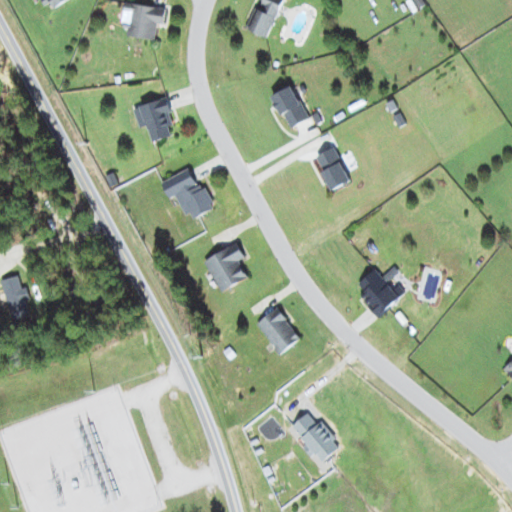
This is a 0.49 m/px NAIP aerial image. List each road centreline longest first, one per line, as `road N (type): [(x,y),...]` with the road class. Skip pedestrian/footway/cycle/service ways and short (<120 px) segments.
road 1 (residential): [(205,0),(197,61),(212,116),(294,266),(353,339),(511,479)]
road 2 (tertiary): [(235,511),(183,365),(0,23)]
